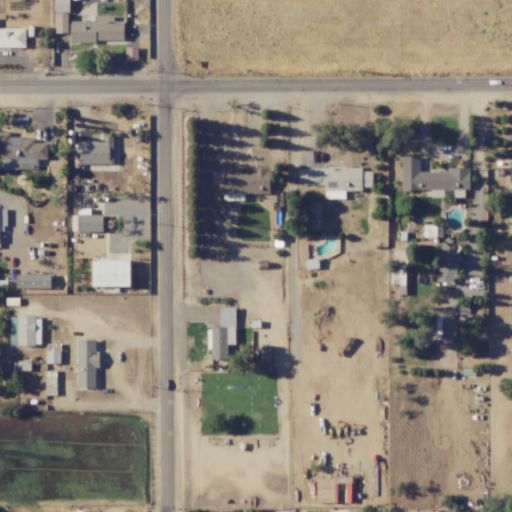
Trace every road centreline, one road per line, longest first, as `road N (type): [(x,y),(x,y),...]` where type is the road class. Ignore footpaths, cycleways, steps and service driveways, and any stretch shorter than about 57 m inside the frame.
road 1 (residential): [(169,511),(164,0)]
road 2 (tertiary): [(0,86),(511,83)]
